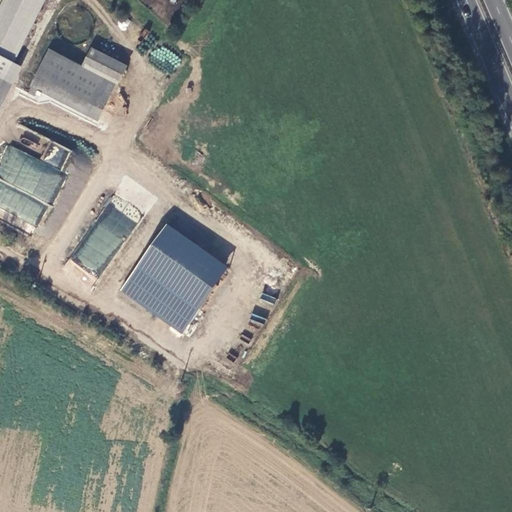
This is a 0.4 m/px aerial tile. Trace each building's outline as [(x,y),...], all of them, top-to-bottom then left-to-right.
[(0,89),(47,0),(5,0),(0,10),(0,89)] [(104,82),(48,53),(33,84),(89,113),(104,82)] [(0,154),(0,208),(42,226),(64,172),(62,171),(71,149),(49,140),(41,159),(5,144),(0,154)] [(164,227),(119,292),(181,335),(226,269),(164,227)] [(262,294),(261,300),(274,304),(275,298),(262,294)]
